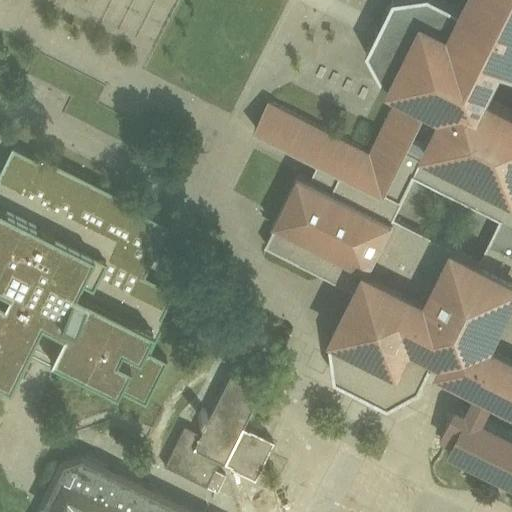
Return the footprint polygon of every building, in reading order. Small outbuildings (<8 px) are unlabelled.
[(511,0),(483,0),(480,7),(467,0),(406,0),(395,24),(381,17),(377,27),(373,36),(385,42),(382,48),(396,79),(409,85),(376,151),(277,101),(264,127),(327,158),(318,172),(400,214),(422,171),(510,215),(493,248),(511,256),(511,0)] [(0,122),(0,151),(12,130),(0,122)] [(153,205),(50,153),(48,159),(22,145),(2,184),(0,182),(0,273),(25,286),(24,288),(0,275),(0,365),(31,381),(63,318),(78,325),(65,351),(156,397),(177,355),(160,347),(172,322),(163,317),(178,287),(149,273),(174,223),(150,211),(153,205)] [(400,214),(318,172),(311,169),(274,243),(369,290),(345,338),(351,374),(371,383),(365,393),(373,397),(381,402),(387,391),(404,400),(435,383),(446,360),(452,363),(493,383),(481,407),(469,401),(465,410),(453,435),(465,441),(462,446),(511,470),(511,256),(493,248),(472,239),(467,247),(400,214)] [(270,387),(237,371),(208,431),(190,422),(170,464),(222,489),(230,473),(219,468),(225,455),(240,462),(239,465),(263,476),(283,437),(253,423),(270,387)] [(225,511),(92,447),(67,455),(44,501),(54,506),(50,511),(225,511)]
